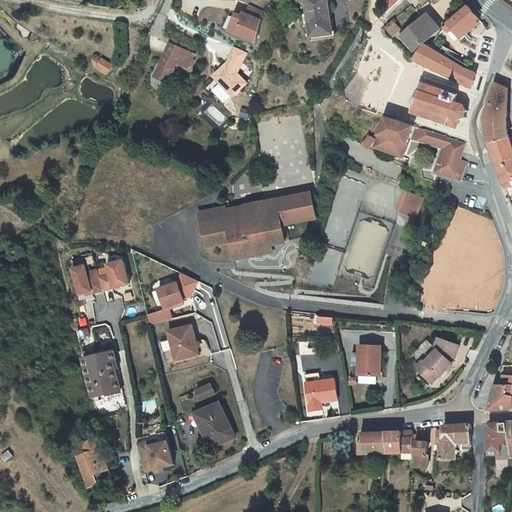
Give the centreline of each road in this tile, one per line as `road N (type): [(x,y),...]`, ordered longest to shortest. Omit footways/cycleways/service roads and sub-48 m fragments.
road 1 (unclassified): [(118,511),(315,432),(457,406)]
road 2 (unclassified): [(511,243),(474,139),(495,65)]
